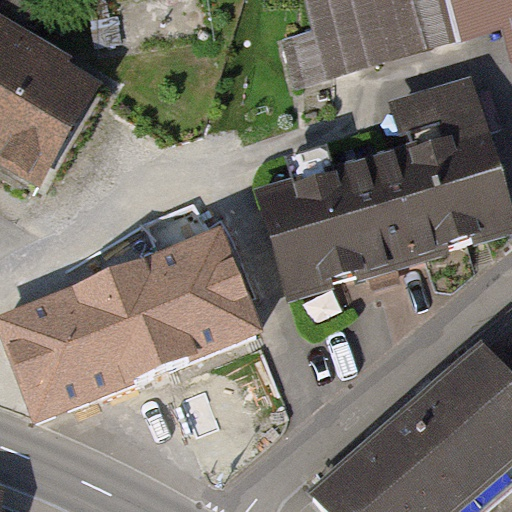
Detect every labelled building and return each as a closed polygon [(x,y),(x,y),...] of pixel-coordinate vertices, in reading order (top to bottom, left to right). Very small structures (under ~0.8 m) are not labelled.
[(0,0),(0,165),(39,188),(92,100),(10,50),(40,0),(0,0)] [(465,43),(454,0),(310,0),(321,40),(289,48),(299,87),(465,43)] [(511,0),(503,0),(511,33),(511,0)] [(258,206),(288,310),(511,244),(511,219),(476,94),(394,118),(407,163),(258,206)] [(4,332),(40,426),(261,341),(225,248),(194,209),(146,228),(163,272),(4,332)] [(511,379),(498,361),(311,506),(315,511),(478,511),(511,486),(511,379)]
